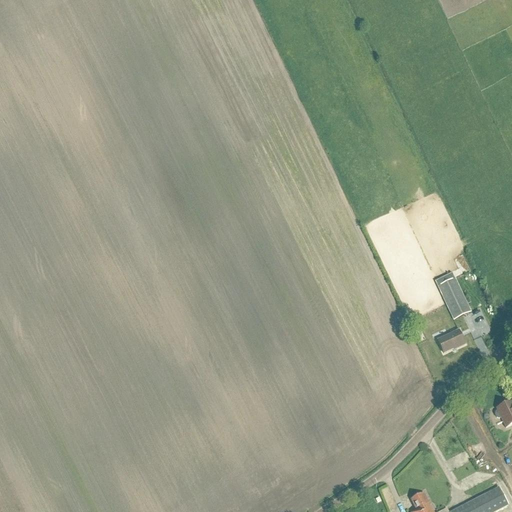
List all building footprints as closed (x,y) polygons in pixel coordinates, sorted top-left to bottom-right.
[(469,314),(454,281),(451,274),(434,281),(453,321),(469,314)] [(496,299),(490,300),(493,310),(499,308),(496,299)] [(465,347),(458,333),(437,342),(443,355),(455,350),(455,351),(465,347)] [(511,405),(510,403),(496,410),(497,413),(495,413),(494,416),(496,420),(499,420),(500,420),(505,430),(511,426),(511,405)] [(497,511),(507,507),(498,489),(454,511),(446,511),(446,510),(443,511),(431,511),(423,495),(411,502),(416,511),(497,511)]
